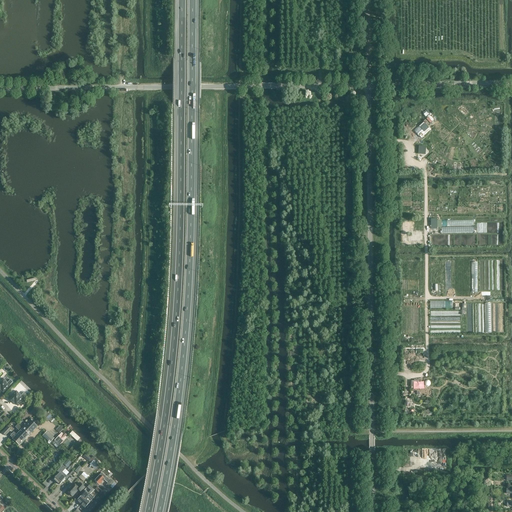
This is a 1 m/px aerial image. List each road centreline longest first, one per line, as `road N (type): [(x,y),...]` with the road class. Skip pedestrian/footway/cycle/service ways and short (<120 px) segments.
road 1 (motorway): [(159,511),(187,312),(192,0)]
road 2 (motorway): [(181,0),(176,307),(148,511)]
road 3 (unclassified): [(372,511),(368,84)]
road 4 (unclassified): [(0,88),(368,84)]
road 5 (track): [(221,86),(218,297),(206,437)]
road 6 (track): [(151,86),(151,264),(135,411)]
road 7 (unclassified): [(511,83),(368,84)]
